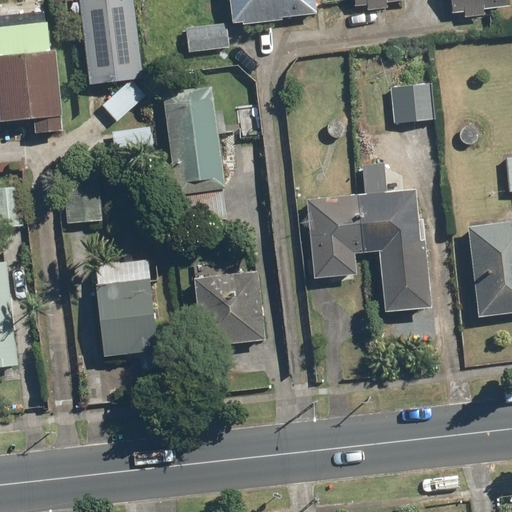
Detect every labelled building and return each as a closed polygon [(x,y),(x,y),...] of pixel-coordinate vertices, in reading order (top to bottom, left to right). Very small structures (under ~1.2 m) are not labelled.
[(144,77),(134,0),(81,0),(91,84),(144,77)] [(318,13),(316,0),(230,0),(233,23),(318,13)] [(397,0),(355,0),(356,5),(366,4),(367,9),(390,6),(389,1),(397,0)] [(511,5),(510,0),(452,0),(453,12),(465,11),(465,16),(487,13),(486,8),(511,5)] [(65,129),(58,48),(52,48),(50,21),(0,25),(0,106),(1,121),(35,118),(36,132),(65,129)] [(230,45),(227,21),(186,26),(190,51),(230,45)] [(437,118),(432,83),(390,88),(394,123),(437,118)] [(130,84),(100,108),(115,125),(144,101),(130,84)] [(227,187),(213,85),(164,91),(177,194),(181,193),(184,223),(225,218),(222,188),(227,187)] [(143,134),(112,134),(112,159),(143,159),(143,134)] [(364,195),(360,195),(365,251),(377,250),(383,310),(429,305),(417,190),(387,193),(384,162),(361,164),(364,195)] [(105,219),(102,176),(65,178),(69,221),(105,219)] [(0,226),(23,224),(20,182),(0,183),(0,226)] [(360,195),(307,200),(315,277),(356,272),(354,252),(365,251),(360,195)] [(511,310),(511,220),(470,225),(479,314),(511,310)] [(0,363),(14,362),(2,263),(0,262),(0,363)] [(265,339),(258,272),(193,278),(200,346),(265,339)] [(156,349),(148,276),(93,282),(101,355),(156,349)] [(231,373),(229,346),(196,349),(199,376),(231,373)]
